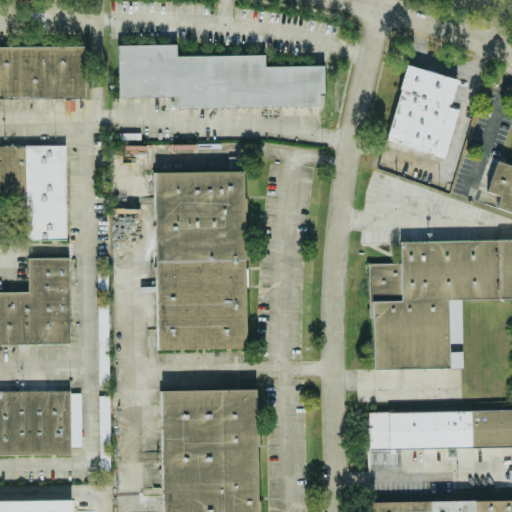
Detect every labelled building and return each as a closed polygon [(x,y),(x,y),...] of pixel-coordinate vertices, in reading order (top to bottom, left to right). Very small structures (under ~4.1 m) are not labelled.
[(116,98),(115,47),(174,46),(174,58),(262,56),(263,67),(321,68),(322,95),(317,95),(317,106),(174,107),(174,97),(116,98)] [(0,47),(83,47),(84,98),(0,98),(0,47)] [(385,140),(404,67),(453,82),(431,154),(385,140)] [(511,157),(509,156),(511,147),(511,215),(492,209),(496,199),(483,193),(497,163),(511,168),(511,157)] [(0,148),(63,148),(67,242),(26,242),(27,198),(0,198),(0,148)] [(156,352),(152,175),(242,173),(246,350),(156,352)] [(371,371),(367,266),(396,264),(397,242),(511,240),(511,299),(447,301),(448,370),(371,371)] [(98,384),(109,384),(107,256),(96,257),(98,384)] [(0,293),(25,293),(26,263),(63,262),(67,344),(0,344),(0,293)] [(162,511),(160,392),(255,391),(257,511),(162,511)] [(0,394),(68,394),(69,455),(0,455),(0,394)] [(108,396),(98,396),(99,471),(110,471),(108,396)] [(368,413),(511,411),(511,448),(368,452),(368,413)] [(0,511),(0,501),(93,499),(93,511),(0,511)] [(376,511),(376,504),(511,503),(511,511),(376,511)]
